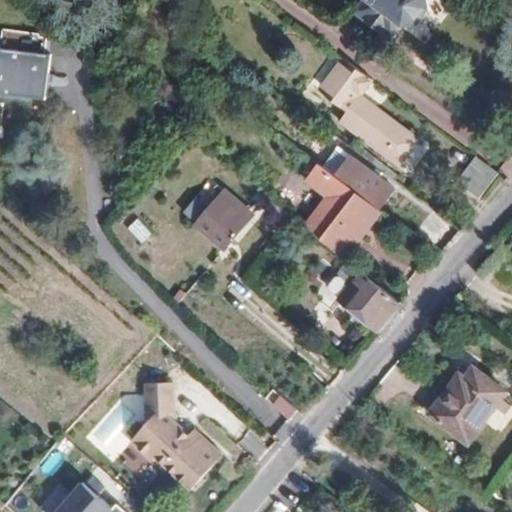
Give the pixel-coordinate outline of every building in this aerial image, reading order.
[(374,0),(362,18),(400,45),(411,31),(426,31),(439,14),(432,0),(374,0)] [(0,91),(50,97),(54,55),(0,49),(0,91)] [(425,145),(379,109),(391,94),(363,73),(337,104),(365,126),(359,133),(405,169),(425,145)] [(302,153),(323,169),(330,161),(309,144),(302,153)] [(340,150),(330,161),(323,169),(324,170),(382,214),(398,194),(340,150)] [(478,156),(457,181),(480,200),(501,175),(478,156)] [(311,231),(345,259),(382,214),(324,170),(312,185),(335,203),(311,231)] [(227,247),(254,214),(226,192),(198,222),(227,247)] [(378,334),(401,307),(364,276),(341,304),(378,334)] [(240,307),(249,290),(235,282),(226,299),(240,307)] [(471,443),(508,391),(474,367),(467,378),(449,403),(442,398),(435,408),(430,415),(471,443)] [(460,373),(442,398),(449,403),(467,378),(460,373)] [(287,401),(271,387),(262,397),(277,411),(287,401)] [(194,486),(212,466),(220,473),(232,459),(203,432),(198,438),(180,421),(179,389),(152,390),(152,427),(137,442),(158,462),(162,459),(170,450),(180,460),(172,468),(194,486)] [(239,445),(261,458),(269,445),(247,431),(239,445)] [(162,459),(172,468),(180,460),(170,450),(162,459)] [(202,493),(220,473),(212,466),(194,486),(202,493)] [(60,482),(38,505),(45,511),(54,511),(72,493),(60,482)] [(117,510),(84,483),(59,511),(126,511),(119,506),(117,510)]
